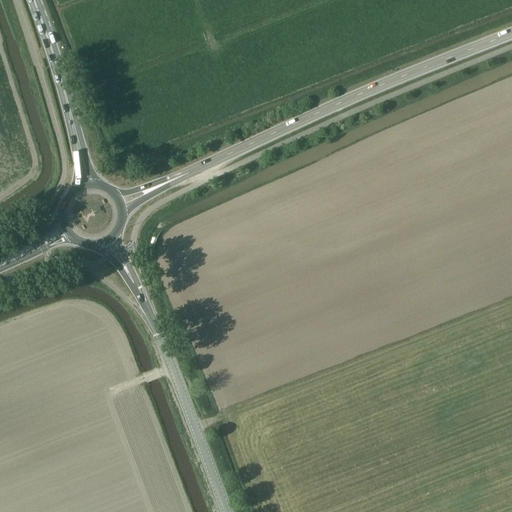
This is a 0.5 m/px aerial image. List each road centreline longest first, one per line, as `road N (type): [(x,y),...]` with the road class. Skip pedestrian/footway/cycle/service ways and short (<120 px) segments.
road 1 (tertiary): [(187,173),(511,32)]
road 2 (tertiary): [(226,511),(129,275)]
road 3 (primary): [(77,140),(33,0)]
